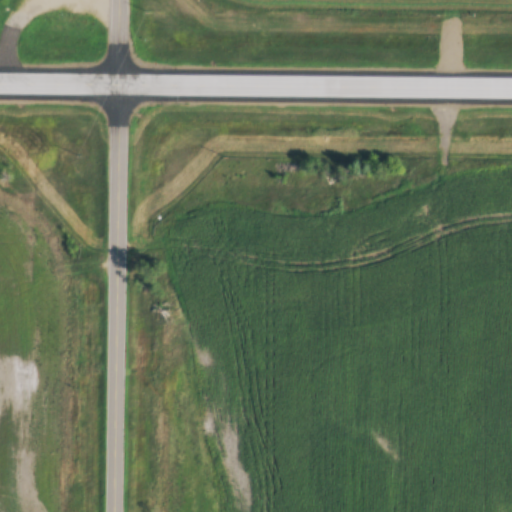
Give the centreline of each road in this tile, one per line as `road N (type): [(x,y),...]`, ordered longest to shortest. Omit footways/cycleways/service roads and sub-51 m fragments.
road 1 (primary): [(0,77),(511,84)]
road 2 (tertiary): [(113,511),(119,0)]
